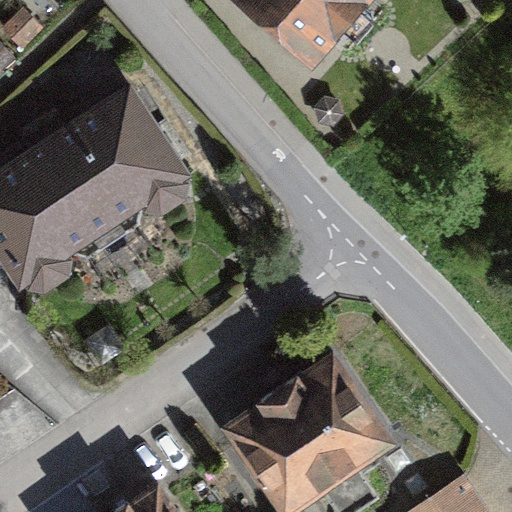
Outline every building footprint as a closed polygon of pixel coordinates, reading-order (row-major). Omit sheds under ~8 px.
[(337,0),(239,0),(296,49),(337,0)] [(143,108),(0,197),(0,226),(44,296),(200,198),(143,108)] [(326,356),(230,420),(285,503),(382,439),(326,356)] [(177,511),(157,482),(112,511),(177,511)] [(486,511),(472,492),(442,511),(486,511)]
